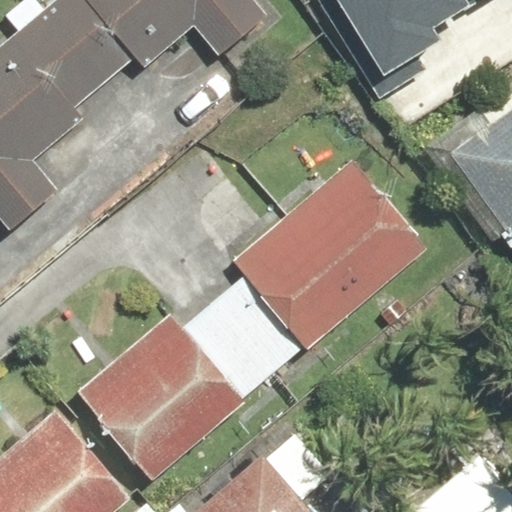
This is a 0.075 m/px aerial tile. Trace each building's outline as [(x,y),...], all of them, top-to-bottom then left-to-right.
[(93,0),(65,0),(0,50),(0,209),(19,234),(149,133),(109,83),(139,59),(93,0)] [(114,0),(167,65),(248,0),(114,0)] [(335,0),(380,66),(477,1),(476,0),(335,0)] [(511,110),(463,147),(511,211),(511,110)] [(246,243),(260,259),(191,318),(179,304),(88,381),(169,476),(263,396),(256,387),(318,335),(329,348),(439,255),(352,153),(246,243)] [(0,511),(130,511),(153,492),(70,398),(0,458),(0,511)] [(307,424),(207,511),(330,511),(315,495),(345,468),(307,424)] [(511,511),(511,470),(491,445),(409,511),(511,511)]
